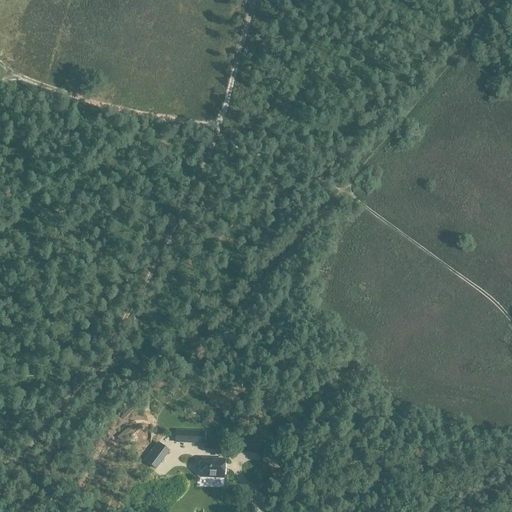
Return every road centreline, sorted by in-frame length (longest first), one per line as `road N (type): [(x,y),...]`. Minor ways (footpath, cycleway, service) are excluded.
road 1 (track): [(14,462),(95,354),(156,254),(212,126)]
road 2 (track): [(212,126),(0,76)]
road 3 (track): [(212,126),(221,118),(254,0)]
road 4 (track): [(273,511),(241,485),(235,454),(180,451)]
